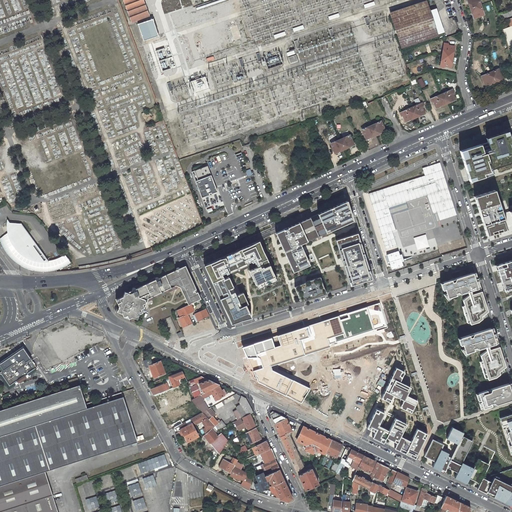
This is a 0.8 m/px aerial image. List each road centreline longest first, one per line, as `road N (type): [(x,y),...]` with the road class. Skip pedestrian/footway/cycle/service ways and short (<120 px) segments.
road 1 (residential): [(498,511),(262,395)]
road 2 (residential): [(124,359),(177,458),(251,498),(297,511)]
road 3 (secondary): [(348,173),(186,248)]
road 4 (residential): [(382,284),(227,335)]
road 5 (unknown): [(71,511),(63,487),(74,469),(165,435)]
road 6 (residential): [(439,133),(477,254)]
road 7 (residential): [(297,511),(262,395)]
road 8 (residential): [(454,0),(466,39),(465,94),(476,116)]
